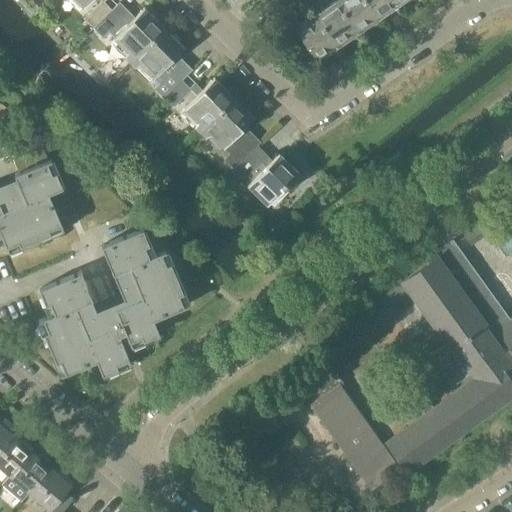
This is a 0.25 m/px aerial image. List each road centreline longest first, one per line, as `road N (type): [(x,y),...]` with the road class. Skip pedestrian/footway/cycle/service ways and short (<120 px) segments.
road 1 (residential): [(511,140),(114,459)]
road 2 (residential): [(483,0),(311,119),(192,0)]
road 3 (residential): [(114,459),(0,361)]
